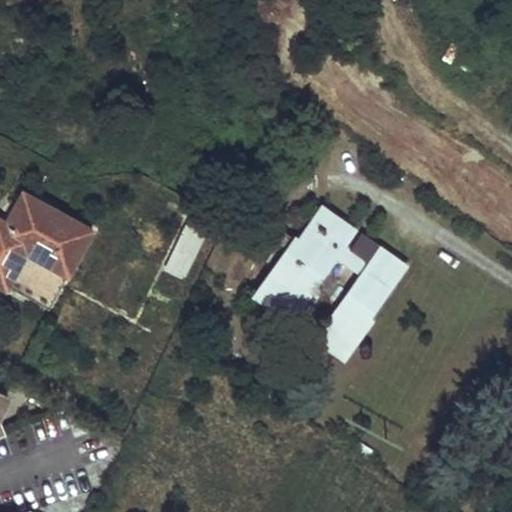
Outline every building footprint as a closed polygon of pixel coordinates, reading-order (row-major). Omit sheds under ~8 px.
[(31,197),(22,192),(14,206),(5,223),(2,221),(0,220),(0,285),(2,287),(5,283),(23,251),(57,271),(82,226),(31,197)] [(358,230),(322,204),(269,276),(257,269),(240,296),(286,329),(339,256),(365,274),(320,337),(348,356),(375,319),(371,316),(407,265),(368,237),(361,246),(376,257),(373,260),(349,244),(358,230)] [(185,223),(163,270),(184,280),(206,233),(185,223)] [(39,303),(57,271),(23,251),(5,283),(39,303)] [(348,356),(320,337),(313,346),(341,367),(348,356)] [(0,398),(1,396),(0,394),(0,437),(1,438),(0,434),(0,421),(8,404),(0,400),(0,398)]
